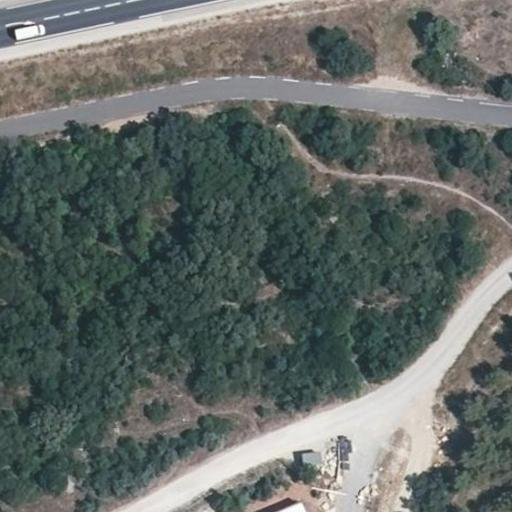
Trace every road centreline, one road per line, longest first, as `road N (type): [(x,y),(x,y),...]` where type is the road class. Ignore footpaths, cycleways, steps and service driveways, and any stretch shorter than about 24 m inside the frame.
road 1 (unclassified): [(0,137),(243,90),(511,115)]
road 2 (track): [(151,511),(245,458),(336,425),(439,363)]
road 3 (primary): [(0,28),(133,0)]
